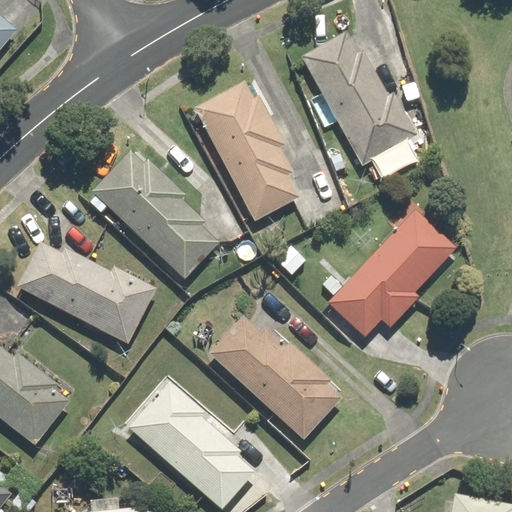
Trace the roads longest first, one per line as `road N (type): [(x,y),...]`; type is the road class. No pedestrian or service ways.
road 1 (residential): [(332,511),(511,396)]
road 2 (residential): [(0,158),(130,55)]
